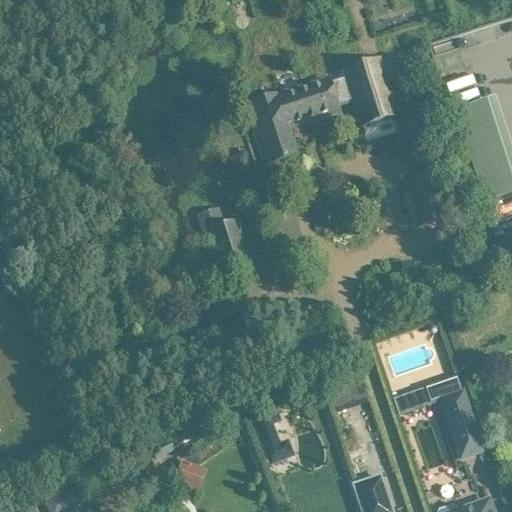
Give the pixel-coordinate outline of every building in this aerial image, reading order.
[(458,57),(461,67),(478,62),(475,52),(458,57)] [(346,79),(354,104),(362,128),(396,117),(386,84),(399,80),(392,59),(344,74),(346,79)] [(354,104),(346,79),(330,84),(329,81),(281,96),(280,95),(250,105),(259,133),(255,134),(265,167),(296,157),(286,126),(317,116),(319,121),(339,114),(338,109),(354,104)] [(511,95),(473,105),(496,199),(511,195),(511,95)] [(434,191),(428,174),(397,185),(402,199),(410,196),(421,227),(445,218),(437,197),(442,195),(440,189),(434,191)] [(329,203),(310,209),(315,222),(333,216),(329,203)] [(232,224),(225,226),(219,208),(196,216),(204,241),(215,237),(225,268),(244,262),(232,224)] [(455,380),(425,391),(430,404),(439,401),(460,460),(482,452),(461,392),(460,392),(455,380)] [(274,406),(249,415),(262,449),(279,442),(272,424),(280,421),(274,406)] [(431,427),(440,454),(452,450),(443,423),(431,427)] [(168,441),(150,450),(155,462),(174,453),(172,449),(168,442),(168,441)] [(496,450),(481,455),(491,483),(506,479),(496,450)] [(147,455),(136,461),(149,484),(160,479),(147,455)] [(181,462),(173,484),(190,490),(199,468),(181,462)] [(390,511),(379,476),(353,485),(362,511),(390,511)] [(100,482),(85,492),(98,511),(107,511),(116,507),(100,482)] [(44,505),(47,511),(69,511),(82,505),(72,489),(44,505)] [(492,511),(489,502),(461,511),(457,511),(456,509),(453,507),(439,511),(438,511),(492,511)]
